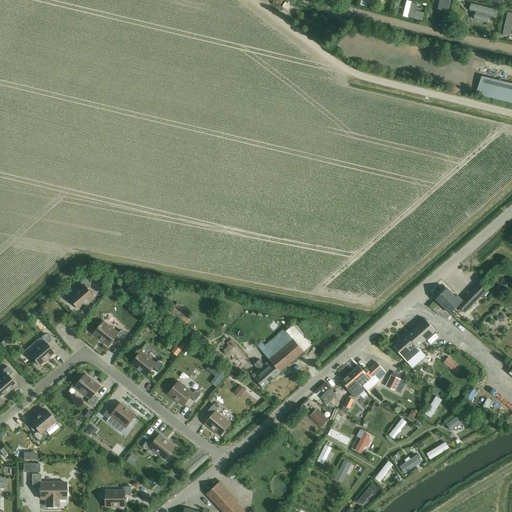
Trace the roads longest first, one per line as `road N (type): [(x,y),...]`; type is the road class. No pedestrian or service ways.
road 1 (unclassified): [(225,461),(511,211)]
road 2 (track): [(511,113),(360,75),(254,0)]
road 3 (residential): [(0,422),(85,356),(225,461)]
